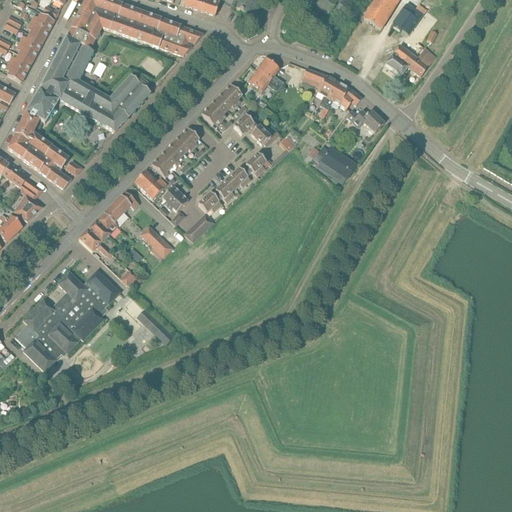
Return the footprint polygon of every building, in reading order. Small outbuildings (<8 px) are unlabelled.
[(68,37),(66,40),(81,48),(89,52),(92,46),(94,43),(94,42),(95,43),(101,30),(109,33),(110,33),(158,50),(159,50),(183,59),(203,37),(161,21),(122,7),(122,6),(104,0),(85,0),(70,30),(71,30),(69,35),(68,37)] [(199,12),(202,0),(185,0),(183,7),(199,12)] [(217,0),(202,0),(199,12),(215,18),(220,1),(217,0)] [(235,0),(231,8),(250,18),(259,0),(235,0)] [(340,0),(307,0),(328,16),(332,11),(335,13),(334,14),(348,26),(358,13),(344,1),(343,3),(340,0)] [(375,0),(363,21),(380,32),(399,0),(375,0)] [(400,31),(414,12),(406,6),(392,26),(400,31)] [(58,15),(53,13),(45,8),(42,14),(55,21),(58,15)] [(408,36),(421,17),(414,12),(400,31),(408,36)] [(30,24),(48,33),(54,23),(40,15),(38,19),(34,17),(30,24)] [(16,29),(18,24),(9,18),(6,24),(16,29)] [(13,34),(16,29),(6,24),(3,29),(13,34)] [(43,44),(48,33),(30,24),(27,30),(31,32),(29,36),(43,44)] [(431,32),(426,41),(432,45),(437,35),(438,33),(433,30),(431,33),(431,32)] [(23,38),(19,44),(37,54),(43,44),(29,36),(27,40),(23,38)] [(40,91),(26,114),(43,125),(44,125),(58,102),(114,135),(150,95),(144,90),(148,86),(140,79),(136,83),(130,78),(109,101),(78,83),(93,54),(89,52),(81,48),(66,40),(40,91)] [(37,54),(19,44),(16,51),(20,53),(18,57),(32,64),(37,54)] [(391,58),(385,66),(401,78),(407,69),(409,71),(416,61),(399,48),(391,58)] [(416,61),(409,71),(420,79),(435,59),(424,50),(416,61)] [(26,75),(32,64),(18,57),(16,60),(12,58),(8,65),(26,75)] [(264,61),(256,72),(279,90),(283,86),(273,79),(279,71),(272,66),(273,66),(272,65),(271,65),(264,61)] [(26,75),(8,65),(5,71),(9,73),(7,77),(21,85),(26,75)] [(319,90),(326,79),(306,71),(302,80),(301,83),(319,90)] [(276,94),(279,90),(256,72),(247,84),(261,94),(267,87),(276,94)] [(318,107),(323,110),(326,105),(327,105),(328,103),(326,102),(327,100),(328,101),(337,85),(326,79),(319,90),(317,94),(324,98),(318,107)] [(348,92),(337,85),(328,101),(327,100),(326,102),(328,103),(327,105),(326,105),(323,110),(318,118),(323,120),(332,104),(339,108),(346,113),(351,105),(355,108),(362,101),(350,91),(350,92),(348,92)] [(0,100),(9,105),(10,106),(15,96),(0,87),(0,100)] [(223,94),(236,108),(240,104),(237,102),(242,98),(230,87),(223,94)] [(223,94),(216,101),(227,113),(231,109),(233,111),(236,108),(223,94)] [(227,113),(216,101),(208,109),(222,122),(225,119),(223,117),(227,113)] [(219,125),(222,122),(208,109),(201,116),(212,127),(217,123),(219,125)] [(361,114),(356,119),(351,113),(346,119),(358,131),(363,125),(369,130),(367,132),(372,136),(373,134),(374,135),(383,126),(370,113),(365,118),(361,114)] [(43,125),(26,114),(14,136),(15,137),(7,151),(22,161),(22,162),(46,179),(63,191),(71,182),(59,174),(68,161),(52,149),(36,138),(43,125)] [(253,126),(249,122),(245,117),(233,129),(241,138),(253,126)] [(269,134),(267,131),(261,125),(250,136),(261,148),(263,147),(266,149),(278,137),(276,135),(270,140),(266,136),(269,134)] [(187,130),(179,138),(193,152),(197,148),(194,146),(199,141),(187,130)] [(179,138),(172,145),(184,157),(187,154),(189,155),(193,152),(179,138)] [(279,147),(285,153),(287,155),(295,148),(287,139),(279,147)] [(184,157),(172,145),(165,152),(179,166),(182,163),(179,161),(184,157)] [(310,166),(313,162),(319,153),(313,149),(304,162),(310,166)] [(313,162),(319,167),(316,170),(334,181),(342,187),(346,180),(347,180),(356,167),(348,161),(330,149),(328,152),(322,149),(320,152),(319,153),(313,162)] [(165,152),(158,160),(170,171),(173,168),(175,170),(179,166),(165,152)] [(261,155),(258,157),(266,165),(271,170),(287,155),(285,153),(271,166),(261,155)] [(266,165),(258,157),(257,156),(245,167),(257,179),(264,172),(262,169),(266,165)] [(166,175),(170,171),(158,160),(151,167),(165,181),(168,178),(166,175)] [(0,179),(2,177),(9,168),(0,161),(0,179)] [(75,178),(81,171),(71,164),(65,171),(75,178)] [(20,194),(23,196),(28,190),(32,185),(9,168),(2,177),(20,190),(20,194)] [(227,182),(236,191),(239,188),(242,191),(251,183),(239,171),(227,182)] [(145,173),(134,184),(153,202),(166,187),(160,180),(156,184),(145,173)] [(231,195),(236,191),(227,182),(215,193),(227,206),(234,198),(231,195)] [(32,185),(28,190),(38,198),(43,193),(32,185)] [(163,207),(167,210),(181,196),(173,189),(161,200),(166,205),(163,207)] [(28,190),(23,196),(25,197),(33,203),(38,198),(28,190)] [(125,194),(114,205),(123,215),(129,209),(133,212),(138,206),(125,194)] [(210,195),(204,201),(198,207),(207,216),(211,212),(213,215),(221,207),(210,195)] [(188,203),(181,196),(167,210),(170,213),(172,211),(176,215),(188,203)] [(33,203),(25,197),(21,203),(18,201),(15,206),(17,208),(13,214),(18,218),(27,224),(42,210),(33,203)] [(123,215),(114,205),(103,216),(113,226),(113,225),(123,215)] [(184,219),(180,215),(179,214),(170,224),(175,228),(184,219)] [(103,216),(95,224),(109,237),(117,229),(113,225),(113,226),(103,216)] [(205,216),(200,220),(209,230),(213,226),(205,216)] [(0,219),(0,222),(2,225),(14,237),(22,229),(10,217),(6,222),(2,217),(0,219)] [(205,234),(209,230),(200,220),(196,224),(205,234)] [(108,238),(109,237),(95,224),(87,233),(100,246),(108,238)] [(196,224),(192,228),(201,238),(205,234),(196,224)] [(14,237),(2,225),(0,227),(0,238),(6,245),(14,237)] [(201,238),(192,228),(188,232),(196,242),(201,238)] [(140,238),(150,248),(159,239),(148,229),(140,238)] [(196,242),(188,232),(183,236),(192,246),(196,242)] [(100,246),(87,233),(78,242),(92,255),(97,250),(105,258),(109,254),(100,246)] [(159,239),(150,248),(163,261),(172,252),(159,239)] [(121,243),(118,246),(125,252),(128,250),(121,243)] [(128,255),(132,259),(136,255),(132,251),(128,255)] [(133,272),(130,275),(136,280),(139,277),(133,272)] [(22,322),(27,327),(14,340),(25,351),(23,354),(44,374),(51,367),(64,354),(66,356),(80,342),(82,343),(103,322),(101,320),(107,313),(105,310),(119,295),(97,273),(83,287),(69,274),(57,286),(66,294),(52,309),(43,301),(22,322)] [(136,280),(130,275),(129,273),(127,275),(126,274),(119,281),(131,292),(139,283),(136,280)] [(145,312),(137,321),(167,349),(175,339),(145,312)] [(4,357),(0,360),(3,363),(6,366),(14,359),(11,355),(6,360),(4,357)]
